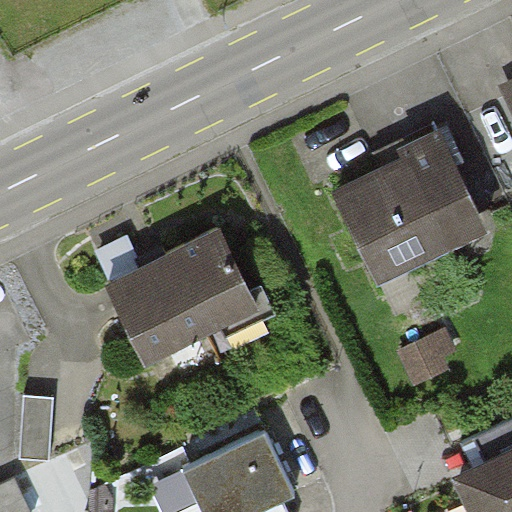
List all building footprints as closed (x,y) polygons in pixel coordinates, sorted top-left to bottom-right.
[(511,79),(503,84),(511,101),(511,79)] [(450,126),(333,180),(378,276),(495,222),(450,126)] [(229,219),(108,273),(146,358),(267,304),(229,219)] [(32,386),(30,452),(58,453),(60,387),(32,386)] [(250,428),(165,465),(186,511),(237,511),(279,494),(250,428)] [(511,511),(511,444),(434,480),(448,511),(511,511)] [(0,511),(38,511),(27,476),(0,485),(0,511)]
